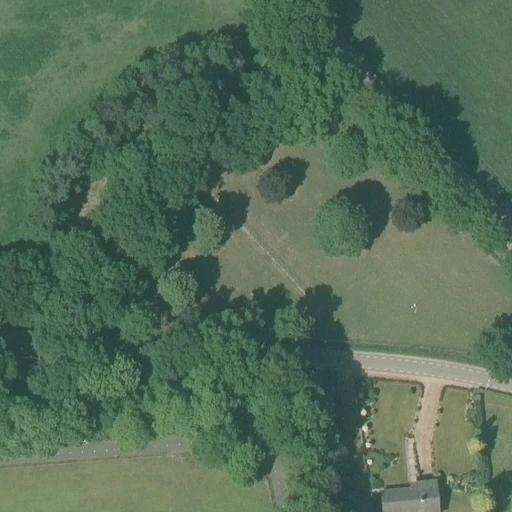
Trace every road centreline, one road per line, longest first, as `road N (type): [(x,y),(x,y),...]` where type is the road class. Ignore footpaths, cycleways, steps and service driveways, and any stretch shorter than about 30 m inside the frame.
road 1 (tertiary): [(511,387),(342,361),(0,342)]
road 2 (tertiary): [(511,238),(367,87),(302,0)]
